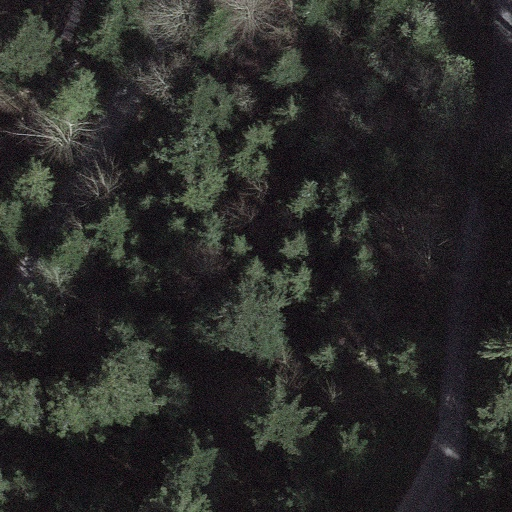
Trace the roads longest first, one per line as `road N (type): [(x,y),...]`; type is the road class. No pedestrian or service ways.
road 1 (unclassified): [(511,62),(466,287),(450,511)]
road 2 (unclassified): [(0,329),(190,0)]
road 3 (track): [(97,0),(0,208)]
